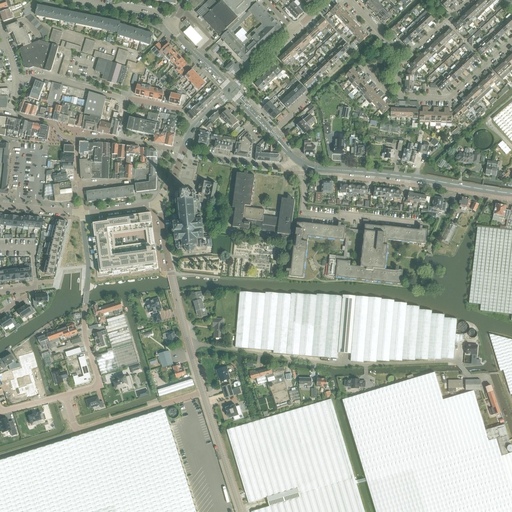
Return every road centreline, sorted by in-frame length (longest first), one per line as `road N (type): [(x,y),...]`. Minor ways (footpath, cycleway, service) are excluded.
road 1 (unclassified): [(188,346),(338,364),(459,361)]
road 2 (unclassified): [(65,395),(80,429),(202,391)]
road 3 (tertiary): [(188,346),(156,201)]
road 4 (residential): [(511,39),(449,98),(398,96)]
road 5 (tertiary): [(241,511),(202,391)]
